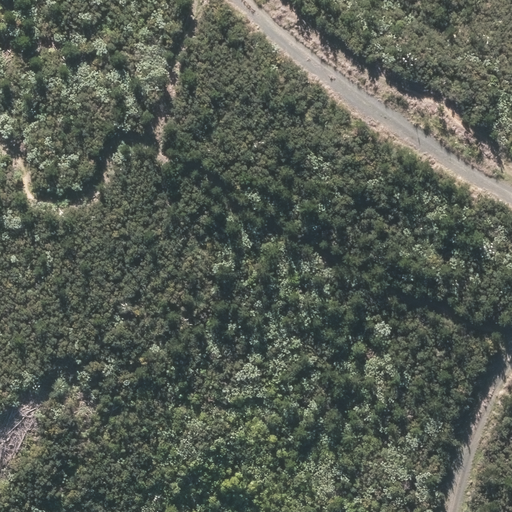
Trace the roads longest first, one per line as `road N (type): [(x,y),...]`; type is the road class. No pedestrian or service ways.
road 1 (track): [(247,0),(339,78),(469,168),(511,188)]
road 2 (track): [(511,352),(489,388),(455,511)]
